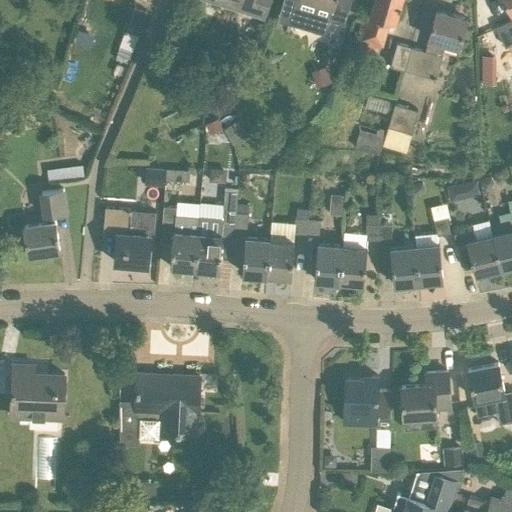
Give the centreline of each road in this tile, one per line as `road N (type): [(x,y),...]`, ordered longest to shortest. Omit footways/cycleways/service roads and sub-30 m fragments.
road 1 (unclassified): [(303,322),(179,310),(0,308)]
road 2 (unclassified): [(511,311),(303,322)]
road 3 (residential): [(287,511),(303,322)]
